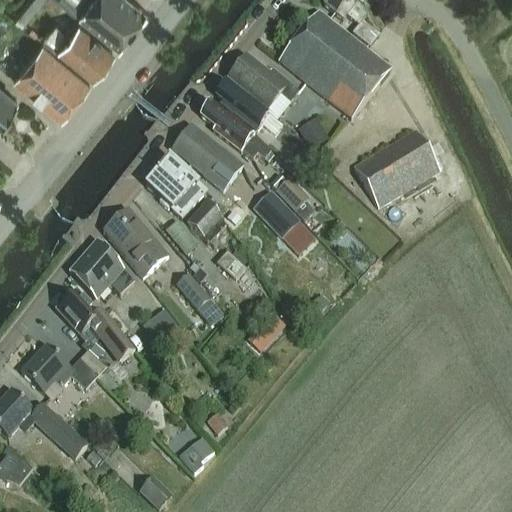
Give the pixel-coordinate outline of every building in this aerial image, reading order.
[(23,28),(45,0),(27,0),(12,19),(23,28)] [(79,15),(118,46),(146,11),(131,0),(57,0),(73,13),(79,15)] [(368,51),(378,38),(362,26),(366,20),(363,12),(349,2),(350,0),(314,0),(325,8),(324,10),(342,25),(346,21),(357,30),(351,38),(368,51)] [(391,74),(318,16),(275,64),(351,124),(391,74)] [(92,80),(115,52),(79,23),(56,51),(92,80)] [(42,45),(24,68),(13,81),(61,119),(90,83),(42,45)] [(290,107),(298,97),(272,75),(269,80),(245,61),(227,84),(266,115),(280,99),(290,107)] [(0,122),(17,102),(0,87),(0,122)] [(282,131),(269,121),(226,88),(216,101),(225,108),(222,111),(232,119),(256,137),(261,130),(274,140),(282,131)] [(263,167),(270,158),(253,141),(211,108),(200,121),(219,136),(216,139),(240,158),(241,157),(251,164),(255,160),(263,167)] [(316,123),(297,134),(310,155),(328,144),(316,123)] [(223,198),(243,171),(190,130),(171,155),(204,181),(203,182),(223,198)] [(377,213),(439,176),(416,136),(354,173),(377,213)] [(181,224),(206,197),(168,162),(145,191),(181,224)] [(296,217),(309,204),(289,183),(276,196),(296,217)] [(298,228),(271,199),(256,213),(284,242),(298,228)] [(214,245),(225,232),(209,206),(187,230),(209,249),(213,253),(218,248),(214,245)] [(142,284),(168,262),(133,221),(128,215),(103,237),(142,284)] [(110,289),(119,301),(133,288),(122,274),(97,246),(69,278),(95,306),(110,289)] [(246,274),(227,257),(216,269),(235,286),(246,274)] [(197,315),(208,306),(209,305),(188,281),(176,291),(197,315)] [(90,313),(74,296),(56,313),(70,328),(68,330),(79,341),(89,332),(118,369),(134,356),(117,334),(110,324),(101,315),(98,318),(92,312),(90,313)] [(278,314),(252,341),(266,355),(293,329),(278,314)] [(85,396),(106,373),(87,356),(70,374),(45,351),(21,378),(43,399),(54,387),(60,393),(70,382),(85,396)] [(34,428),(54,447),(74,466),(87,452),(42,410),(35,418),(10,396),(0,406),(0,435),(8,443),(19,431),(25,437),(34,428)] [(207,427),(217,439),(227,431),(218,419),(207,427)] [(179,462),(194,479),(203,472),(200,468),(214,457),(202,442),(179,462)] [(32,474),(8,452),(2,458),(6,461),(0,469),(0,483),(19,491),(32,474)] [(154,511),(161,511),(171,502),(152,484),(140,497),(154,511)]
